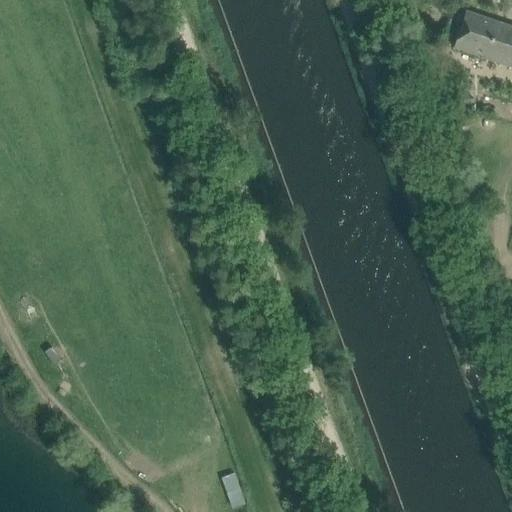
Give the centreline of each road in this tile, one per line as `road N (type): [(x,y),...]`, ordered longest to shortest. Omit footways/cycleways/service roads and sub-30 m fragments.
road 1 (track): [(176,0),(359,511)]
road 2 (track): [(343,0),(511,476)]
